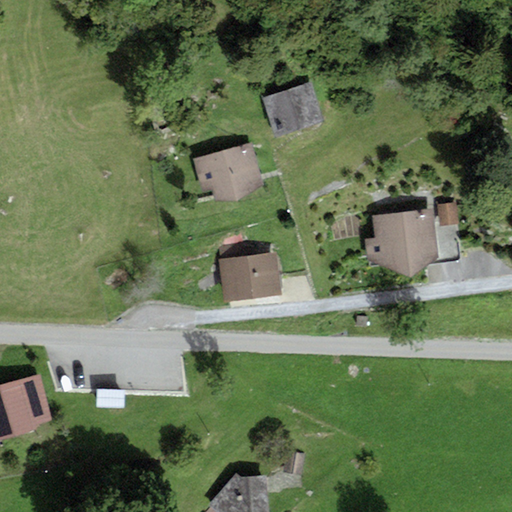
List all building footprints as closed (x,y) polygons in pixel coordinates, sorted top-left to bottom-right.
[(309,83),(263,100),(278,139),(324,122),(309,83)] [(250,144),(193,161),(203,194),(214,191),(217,203),(264,189),(250,144)] [(429,213),(377,220),(379,242),(368,243),(370,259),(409,274),(434,255),(429,213)] [(280,254),(218,262),(223,303),(285,295),(280,254)] [(42,371),(0,382),(0,431),(54,417),(42,371)] [(278,511),(277,488),(247,482),(220,509),(222,511),(278,511)]
